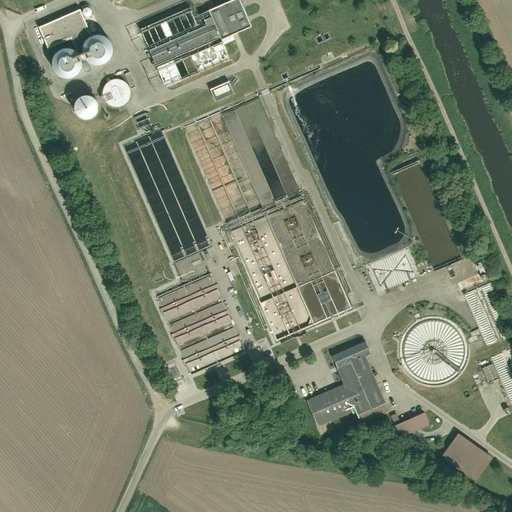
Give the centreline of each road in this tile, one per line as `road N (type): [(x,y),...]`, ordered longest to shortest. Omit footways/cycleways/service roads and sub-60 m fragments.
road 1 (track): [(190,429),(160,418),(20,116),(0,18)]
road 2 (residential): [(117,511),(160,418),(175,405)]
